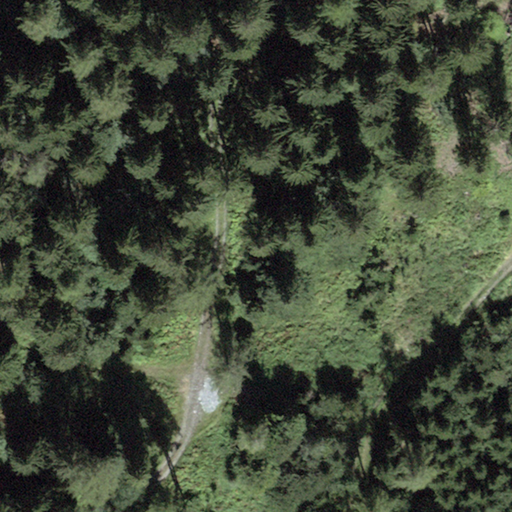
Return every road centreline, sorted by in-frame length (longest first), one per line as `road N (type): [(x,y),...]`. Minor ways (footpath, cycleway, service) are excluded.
road 1 (track): [(114,511),(175,453),(223,232),(224,67),(272,0)]
road 2 (track): [(354,511),(364,433),(511,263)]
road 3 (track): [(199,368),(116,372),(0,336)]
